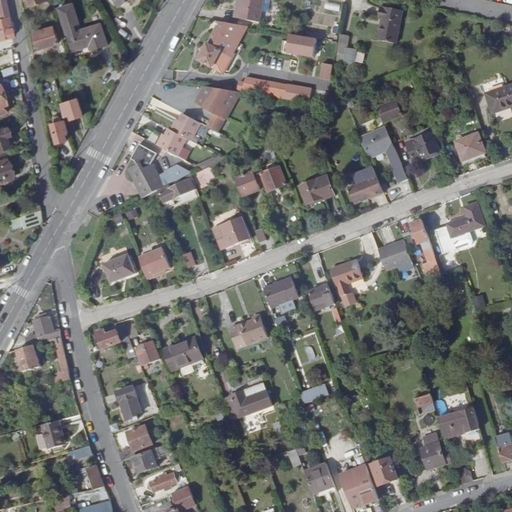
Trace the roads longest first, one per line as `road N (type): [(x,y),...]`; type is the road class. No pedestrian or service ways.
road 1 (residential): [(71,317),(190,289),(511,167)]
road 2 (tertiary): [(183,0),(64,218)]
road 3 (residential): [(9,0),(47,190),(64,218)]
road 4 (residential): [(127,511),(71,317)]
